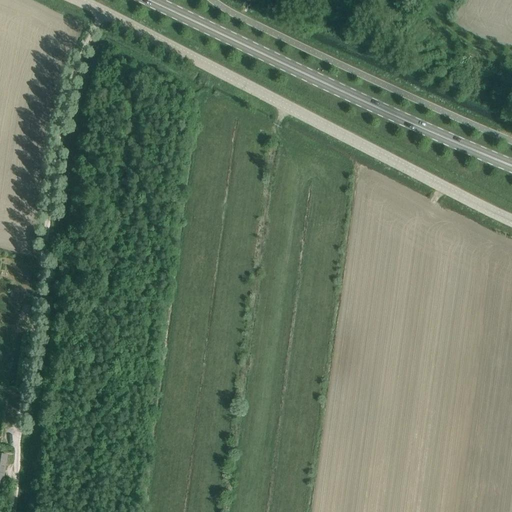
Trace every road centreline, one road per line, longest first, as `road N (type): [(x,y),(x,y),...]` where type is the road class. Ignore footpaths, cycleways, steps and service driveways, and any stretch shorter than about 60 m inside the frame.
road 1 (unclassified): [(511,221),(72,0)]
road 2 (track): [(100,11),(63,112),(13,461)]
road 3 (secondary): [(511,164),(149,0)]
road 4 (track): [(390,0),(511,64)]
